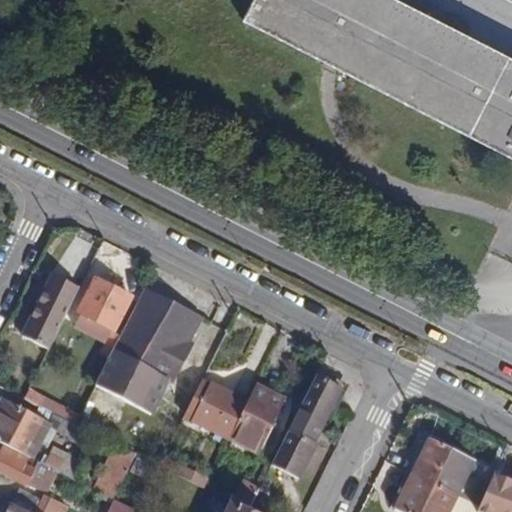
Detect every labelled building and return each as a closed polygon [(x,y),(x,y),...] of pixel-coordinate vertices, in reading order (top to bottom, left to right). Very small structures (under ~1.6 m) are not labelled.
[(511,58),(397,0),(252,0),(242,20),(511,157),(511,58)] [(80,289),(53,275),(23,336),(50,349),(80,289)] [(132,297),(95,279),(78,313),(115,332),(132,297)] [(184,309),(144,288),(95,388),(126,405),(144,368),(169,381),(189,391),(209,351),(212,344),(197,337),(194,343),(188,340),(173,333),(184,309)] [(199,317),(184,309),(173,333),(188,340),(199,317)] [(152,417),(169,381),(144,368),(126,405),(152,417)] [(343,388),(317,376),(272,466),(300,480),(319,444),(316,443),(343,388)] [(212,382),(204,378),(199,387),(208,391),(212,382)] [(183,419),(227,442),(247,400),(212,382),(208,391),(199,387),(183,419)] [(256,383),(247,400),(227,442),(257,457),(286,399),(256,383)] [(49,424),(2,400),(0,403),(0,442),(32,459),(48,426),(49,424)] [(90,432),(77,425),(71,422),(54,414),(49,424),(48,426),(61,431),(58,437),(81,448),(90,432)] [(81,448),(58,437),(44,465),(76,480),(81,471),(90,453),(81,448)] [(424,437),(406,472),(412,475),(429,440),(424,437)] [(412,475),(457,497),(474,462),(429,440),(412,475)] [(129,470),(135,457),(136,455),(115,444),(97,479),(93,489),(114,499),(129,470)] [(34,471),(0,453),(0,471),(27,485),(34,471)] [(148,464),(135,457),(129,470),(142,477),(148,464)] [(178,476),(204,487),(208,477),(182,466),(178,476)] [(97,479),(81,471),(76,480),(93,489),(97,479)] [(412,475),(406,472),(389,507),(394,510),(412,475)] [(475,511),(478,507),(457,497),(412,475),(394,510),(398,511),(475,511)] [(14,505),(27,511),(51,511),(57,501),(44,495),(42,499),(22,489),(14,505)] [(270,511),(275,505),(257,496),(249,511),(251,511),(270,511)] [(108,511),(136,511),(137,511),(115,500),(108,511)] [(231,502),(226,511),(251,511),(249,511),(231,502)] [(27,511),(14,505),(10,503),(5,511),(27,511)]
